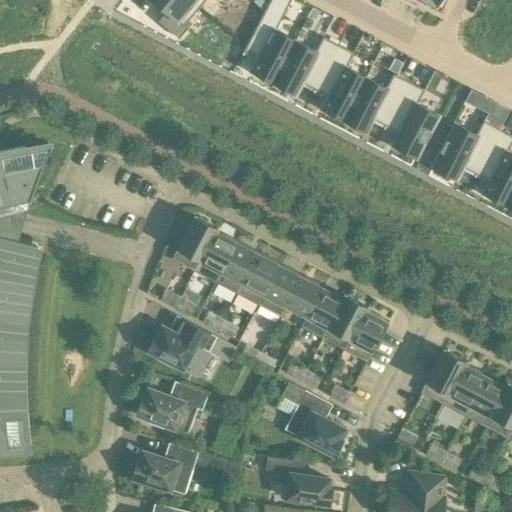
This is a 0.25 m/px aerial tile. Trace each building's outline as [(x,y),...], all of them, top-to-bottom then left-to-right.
[(152,0),(165,10),(156,21),(180,41),(190,29),(186,27),(201,9),(189,0),(152,0)] [(189,0),(201,9),(208,0),(224,0),(225,1),(225,0),(189,0)] [(269,0),(243,51),(258,59),(251,71),(273,83),(295,40),(275,30),(290,0),(269,0)] [(263,0),(254,0),(254,1),(264,11),(268,4),(263,0)] [(511,0),(478,0),(472,12),(500,25),(498,28),(511,34),(511,0)] [(313,7),(308,17),(314,20),(320,11),(313,7)] [(295,40),(273,83),(283,88),(294,94),(300,82),(314,89),(338,45),(322,37),(315,51),(306,46),(295,40)] [(338,45),(314,89),(328,96),(322,109),(333,114),(343,120),(366,77),(355,72),(346,67),(353,53),(338,45)] [(395,59),(390,70),(397,73),(403,63),(395,59)] [(366,77),(343,120),(354,125),(365,131),(371,119),(385,126),(409,82),(393,74),(386,88),(376,83),(366,77)] [(409,82),(385,126),(399,133),(393,146),(404,152),(415,158),(437,115),(426,109),(416,104),(424,90),(409,82)] [(471,90),(465,101),(489,113),(495,103),(471,90)] [(455,124),(433,167),(444,173),(455,179),(462,166),(476,174),(499,129),(483,121),(476,135),(455,124)] [(511,136),(499,129),(476,174),(490,181),(483,193),(504,205),(511,190),(511,154),(507,152),(511,141),(511,136)] [(0,445),(15,445),(16,444),(22,444),(21,432),(20,420),(19,408),(19,396),(19,384),(19,373),(19,361),(19,349),(20,337),(21,332),(21,327),(21,321),(22,316),(24,305),(25,293),(27,282),(29,271),(32,260),(33,256),(36,242),(30,240),(17,237),(17,236),(24,213),(25,208),(26,208),(28,208),(29,207),(30,207),(30,206),(31,205),(31,204),(31,203),(31,201),(30,200),(29,200),(28,199),(29,197),(30,197),(33,188),(37,178),(40,169),(44,160),(48,151),(49,149),(50,147),(51,145),(46,146),(41,146),(36,147),(31,148),(25,149),(19,150),(13,151),(6,152),(0,154),(0,153),(0,445)] [(215,231),(215,232),(217,228),(194,216),(172,258),(194,270),(215,231)] [(215,231),(194,270),(217,282),(222,273),(220,272),(237,240),(226,234),(225,237),(215,232),(215,231)] [(248,246),(237,240),(220,272),(222,273),(241,283),(242,283),(257,254),(247,248),(248,246)] [(242,283),(241,283),(236,292),(258,304),(280,263),(268,257),(267,259),(257,254),(242,283)] [(292,269),(280,263),(258,304),(281,316),(286,306),(285,306),(300,277),(290,271),(292,269)] [(311,282),(300,277),(285,306),(286,306),(305,317),(306,317),(323,285),(312,279),(311,282)] [(322,337),(327,328),(343,299),(342,298),(333,294),(334,291),(323,285),(306,317),(305,317),(300,326),(322,337)] [(175,307),(180,297),(165,289),(160,299),(175,307)] [(327,328),(322,337),(344,349),(364,310),(365,311),(367,307),(344,295),(342,298),(343,299),(327,328)] [(195,305),(180,297),(175,307),(190,315),(195,305)] [(364,310),(344,349),(366,360),(385,325),(386,325),(388,320),(376,313),(374,315),(365,311),(364,310)] [(217,330),(223,319),(208,311),(202,322),(217,330)] [(238,327),(223,319),(217,330),(232,338),(238,327)] [(171,367),(173,364),(196,375),(210,347),(230,358),(236,346),(194,325),(187,339),(161,326),(156,336),(155,335),(147,350),(160,357),(159,360),(171,367)] [(255,363),(261,353),(245,344),(240,355),(255,363)] [(464,365),(466,361),(443,349),(421,392),(443,403),(464,365)] [(276,360),(261,353),(255,363),(270,371),(276,360)] [(300,380),(306,369),(291,362),(285,372),(300,380)] [(464,365),(443,403),(464,415),(486,374),(475,368),(474,370),(464,365)] [(306,369),(300,380),(315,388),(321,377),(306,369)] [(497,379),(486,374),(464,415),(486,426),(506,387),(505,387),(496,382),(497,379)] [(327,401),(305,389),(289,381),(280,397),(296,405),(284,429),(332,454),(340,439),(339,439),(344,429),(319,415),(327,401)] [(201,410),(208,393),(180,383),(174,398),(148,388),(144,399),(143,398),(137,414),(150,419),(149,422),(163,427),(164,424),(188,433),(197,408),(201,410)] [(511,385),(507,383),(505,387),(506,387),(486,426),(507,437),(511,427),(511,385)] [(344,403),(349,392),(334,385),(329,395),(344,403)] [(232,418),(245,422),(250,407),(238,402),(232,418)] [(411,447),(417,436),(402,428),(396,439),(411,447)] [(440,462),(445,451),(430,443),(425,454),(440,462)] [(184,494),(198,451),(174,444),(169,459),(142,451),(139,461),(138,461),(132,477),(184,494)] [(445,451),(440,462),(455,470),(460,459),(445,451)] [(206,466),(210,456),(198,452),(195,462),(206,466)] [(252,456),(243,454),(242,464),(250,466),(252,456)] [(292,502),(306,504),(306,501),(329,504),(331,488),(327,487),(329,478),(302,474),(304,461),(267,456),(265,469),(271,470),(270,480),(287,482),(285,498),(293,499),(292,502)] [(224,460),(221,480),(238,482),(241,463),(224,460)] [(482,484),(488,473),(473,466),(467,476),(482,484)] [(444,476),(409,471),(407,486),(410,486),(409,492),(390,489),(386,511),(441,511),(444,497),(442,496),(444,476)] [(488,473),(482,484),(497,492),(503,481),(488,473)]
